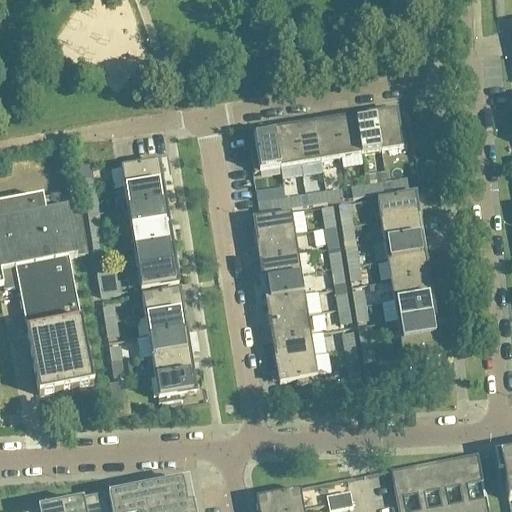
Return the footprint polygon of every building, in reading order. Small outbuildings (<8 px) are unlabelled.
[(407,150),(404,128),(399,129),(396,113),(375,116),(381,154),(407,150)] [(381,154),(375,116),(355,119),(361,157),(381,154)] [(361,157),(355,119),(335,122),(341,160),(361,157)] [(341,160),(335,122),(314,126),(320,164),(341,160)] [(320,164),(314,126),(294,129),(300,167),(320,164)] [(300,167),(294,129),(274,132),(280,170),(300,167)] [(280,170),(274,132),(253,135),(256,152),(251,152),(254,174),(280,170)] [(162,184),(159,163),(143,166),(142,161),(120,164),(124,190),(162,184)] [(95,195),(93,183),(93,180),(82,182),(84,197),(95,195)] [(408,192),(406,181),(394,183),(396,194),(408,192)] [(165,204),(162,184),(124,190),(127,210),(165,204)] [(379,197),(378,186),(366,187),(367,198),(379,197)] [(367,198),(366,187),(354,189),(355,200),(367,198)] [(341,192),(337,192),(325,194),(327,205),(343,203),(341,192)] [(327,205),(325,194),(305,197),(307,208),(327,205)] [(98,215),(95,195),(84,197),(87,217),(98,215)] [(418,216),(415,196),(377,202),(380,223),(418,216)] [(110,197),(97,199),(98,211),(112,209),(110,197)] [(307,208),(305,197),(285,201),(287,212),(307,208)] [(287,212),(285,201),(270,203),(271,214),(287,212)] [(169,225),(165,204),(127,210),(131,231),(169,225)] [(338,209),(341,229),(352,227),(349,207),(338,209)] [(335,230),(333,218),(332,210),(321,211),(324,232),(335,230)] [(101,235),(100,223),(98,215),(87,217),(90,237),(101,235)] [(294,236),(291,215),(253,222),(256,242),(294,236)] [(421,237),(418,216),(380,223),(384,243),(421,237)] [(172,245),(169,225),(131,231),(134,251),(172,245)] [(355,247),(352,227),(341,229),(344,249),(355,247)] [(338,246),(335,230),(324,232),(327,248),(338,246)] [(104,251),(101,235),(90,237),(94,256),(110,254),(110,250),(104,251)] [(297,257),(294,236),(256,242),(260,263),(297,257)] [(425,257),(421,237),(384,243),(387,263),(425,257)] [(175,265),(172,245),(134,251),(137,271),(175,265)] [(359,268),(357,256),(355,247),(344,249),(348,269),(359,268)] [(111,260),(110,254),(94,256),(97,277),(108,275),(106,261),(111,260)] [(342,270),(340,258),(339,255),(328,257),(331,272),(342,270)] [(301,277),(297,257),(260,263),(263,283),(301,277)] [(428,277),(425,257),(387,263),(390,283),(428,277)] [(68,260),(0,274),(0,277),(2,290),(3,292),(18,290),(26,331),(38,396),(65,391),(93,386),(68,260)] [(178,286),(175,265),(137,271),(141,292),(178,286)] [(361,283),(359,268),(348,269),(350,285),(361,283)] [(345,290),(342,270),(331,272),(334,292),(345,290)] [(111,297),(110,288),(108,275),(97,277),(100,298),(111,297)] [(304,297),(301,277),(263,283),(266,303),(304,297)] [(431,297),(428,277),(390,283),(393,303),(431,297)] [(348,311),(346,299),(345,290),(334,292),(337,312),(348,311)] [(183,313),(179,292),(142,298),(145,319),(183,313)] [(354,310),(365,308),(363,293),(352,295),(354,310)] [(307,317),(304,297),(266,303),(269,323),(307,317)] [(434,318),(431,297),(393,303),(397,324),(434,318)] [(116,324),(114,312),(113,308),(102,310),(105,325),(116,324)] [(366,315),(365,308),(354,310),(357,325),(368,324),(366,315)] [(351,327),(348,311),(337,312),(340,328),(351,327)] [(186,333),(183,313),(145,319),(148,339),(186,333)] [(310,338),(307,317),(269,323),(273,344),(310,338)] [(438,338),(434,318),(397,324),(400,344),(438,338)] [(118,340),(116,324),(105,325),(107,341),(118,340)] [(189,353),(186,333),(148,339),(151,359),(189,353)] [(372,348),(370,336),(369,333),(358,335),(361,350),(372,348)] [(355,351),(353,339),(352,336),(341,338),(344,353),(355,351)] [(314,358),(310,338),(273,344),(276,364),(314,358)] [(441,359),(438,338),(400,344),(404,370),(426,366),(425,361),(441,359)] [(374,364),(372,348),(361,350),(363,366),(374,364)] [(122,364),(120,352),(120,349),(109,351),(111,366),(122,364)] [(360,383),(357,363),(355,351),(344,353),(349,382),(349,384),(360,383)] [(193,374),(189,353),(151,359),(155,380),(193,374)] [(318,384),(314,358),(276,364),(279,385),(295,382),(296,387),(318,384)] [(125,380),(122,364),(111,366),(114,381),(125,380)] [(196,395),(193,374),(155,380),(159,406),(181,402),(180,397),(196,395)] [(124,405),(122,393),(111,395),(113,407),(124,405)] [(511,500),(511,449),(493,453),(497,472),(502,471),(505,487),(508,502),(511,500)] [(487,511),(479,469),(477,457),(476,457),(455,462),(464,511),(487,511)] [(434,466),(442,511),(464,511),(455,462),(434,466)] [(442,511),(434,466),(412,470),(420,511),(442,511)] [(420,511),(412,470),(390,474),(390,475),(397,511),(420,511)] [(182,484),(107,498),(110,511),(193,511),(192,507),(186,508),(182,484)] [(300,511),(303,511),(299,492),(283,495),(283,494),(279,495),(279,496),(276,496),(276,495),(271,496),(271,497),(255,500),(256,507),(255,507),(256,511),(257,511),(300,511)] [(351,502),(349,495),(326,499),(326,500),(329,499),(330,506),(327,507),(351,502)] [(82,503),(83,511),(105,511),(103,499),(82,503)] [(342,511),(352,510),(351,502),(327,507),(330,507),(331,511),(342,511)] [(60,511),(83,511),(82,503),(59,508),(60,511)]
